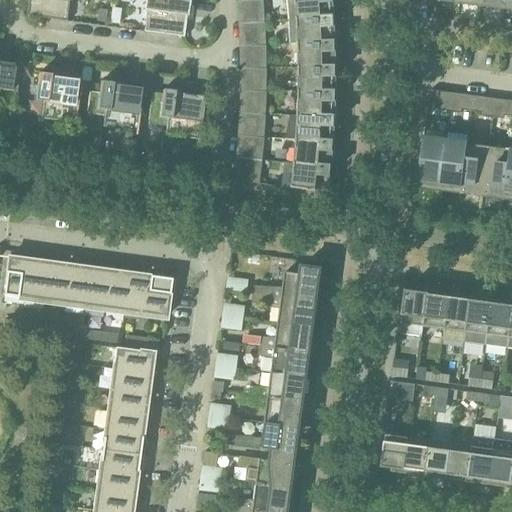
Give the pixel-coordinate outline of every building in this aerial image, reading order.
[(73,0),(30,0),(28,16),(68,22),(71,1),(73,1),(73,0)] [(147,0),(146,11),(148,11),(146,30),(145,30),(145,32),(185,37),(188,16),(190,17),(192,7),(193,1),(187,0),(147,0)] [(286,0),(288,20),(297,20),(333,17),(335,17),(334,2),(332,2),(331,0),(286,0)] [(501,7),(501,10),(502,11),(511,10),(511,0),(502,0),(502,7),(501,7)] [(100,9),(98,22),(105,23),(107,10),(100,9)] [(114,9),(112,23),(119,24),(121,10),(114,9)] [(242,23),(262,22),(261,14),(242,16),(242,23)] [(290,44),(298,44),(334,42),(336,42),(335,27),(334,27),(333,17),(297,20),(288,20),(290,44)] [(243,46),(263,45),(262,37),(243,38),(243,46)] [(335,52),(334,42),(298,44),(299,68),(335,67),(337,67),(336,52),(335,52)] [(244,68),(263,68),(263,60),(244,60),(244,68)] [(13,113),(19,67),(0,64),(0,107),(12,109),(11,113),(13,113)] [(80,81),(90,82),(92,66),(82,64),(80,81)] [(299,68),(299,92),(335,92),(337,92),(337,77),(335,77),(335,67),(299,68)] [(74,127),(80,81),(50,77),(50,75),(38,74),(36,87),(35,101),(42,102),(40,119),(73,124),(73,127),(74,127)] [(136,135),(142,89),(112,85),(112,84),(100,82),(98,94),(88,93),(85,114),(101,116),(102,110),(104,110),(102,127),(135,132),(135,135),(136,135)] [(263,91),(263,83),(244,83),(244,91),(263,91)] [(162,90),(161,94),(151,93),(146,124),(165,127),(164,136),(197,140),(197,144),(198,144),(204,98),(174,93),(174,92),(162,90)] [(431,90),(429,105),(438,107),(440,92),(431,90)] [(335,102),(335,92),(299,92),(298,116),(334,117),(336,117),(336,102),(335,102)] [(462,110),(471,111),(473,96),(464,95),(462,110)] [(483,97),(473,96),(471,111),(481,113),(483,97)] [(262,114),(263,106),(243,105),(243,113),(262,114)] [(285,139),(297,140),(333,142),(334,142),(335,127),(334,127),(334,117),(298,116),(291,115),(285,139)] [(261,137),(262,129),(242,128),(242,136),(261,137)] [(417,189),(439,188),(440,188),(446,141),(424,138),(417,189)] [(297,140),(295,164),(331,167),(332,167),(333,152),(332,152),(333,142),(297,140)] [(440,192),(460,191),(461,191),(467,144),(446,141),(440,188),(439,188),(438,192),(440,192)] [(461,195),(482,194),(483,194),(489,147),(467,144),(461,191),(460,191),(460,195),(461,195)] [(483,198),(503,197),(504,196),(510,150),(489,147),(483,194),(482,194),(481,197),(483,198)] [(259,160),(260,152),(240,150),(240,158),(259,160)] [(504,201),(511,200),(511,150),(510,150),(504,196),(503,197),(502,200),(504,201)] [(285,163),(282,187),(292,188),(328,193),(328,191),(329,192),(331,177),(329,177),(331,167),(295,164),(285,163)] [(256,184),(257,176),(238,173),(237,181),(256,184)] [(2,296),(23,299),(28,260),(7,258),(2,296)] [(48,263),(28,260),(23,299),(43,301),(48,263)] [(43,301),(63,304),(69,266),(48,263),(43,301)] [(89,269),(69,266),(63,304),(84,307),(89,269)] [(317,303),(321,270),(302,267),(300,275),(285,273),(283,291),(276,290),(276,288),(255,286),(254,295),(317,303)] [(84,307),(104,310),(109,271),(89,269),(84,307)] [(129,274),(109,271),(104,310),(124,312),(129,274)] [(124,312),(144,315),(149,277),(129,274),(124,312)] [(171,280),(149,277),(144,315),(165,318),(171,280)] [(422,337),(423,327),(428,291),(416,289),(415,292),(405,291),(399,334),(422,337)] [(449,294),(428,291),(423,327),(445,330),(449,294)] [(445,330),(443,340),(465,343),(471,297),(449,294),(445,330)] [(281,306),(278,323),(313,328),(317,303),(254,295),(253,303),(273,307),(274,305),(281,306)] [(492,299),(471,297),(465,343),(486,346),(492,299)] [(511,302),(492,299),(486,346),(508,349),(511,315),(511,302)] [(19,330),(20,322),(4,320),(3,328),(19,330)] [(36,324),(20,322),(19,330),(35,332),(36,324)] [(261,337),(260,346),(310,353),(313,328),(278,323),(276,341),(269,340),(269,338),(261,337)] [(59,336),(60,328),(44,325),(43,334),(59,336)] [(76,330),(60,328),(59,336),(75,338),(76,330)] [(84,339),(100,341),(101,333),(85,331),(84,339)] [(117,335),(101,333),(100,341),(116,343),(117,335)] [(243,335),(242,344),(260,346),(261,337),(243,335)] [(123,345),(140,348),(141,338),(125,336),(123,345)] [(157,340),(141,338),(140,348),(156,350),(157,340)] [(71,358),(73,342),(65,341),(63,357),(71,358)] [(223,342),(222,351),(239,353),(241,344),(223,342)] [(274,356),(271,373),(307,378),(310,353),(260,346),(258,355),(267,357),(267,355),(274,356)] [(114,348),(112,369),(150,374),(153,353),(114,348)] [(62,367),(59,383),(68,384),(70,368),(62,367)] [(417,367),(416,380),(425,381),(426,373),(427,369),(417,367)] [(408,370),(393,368),(392,376),(407,378),(408,370)] [(147,394),(150,374),(112,369),(109,389),(147,394)] [(254,387),(253,396),(303,403),(307,378),(271,373),(269,390),(262,390),(262,387),(254,387)] [(425,381),(437,382),(438,374),(426,373),(425,381)] [(450,376),(438,374),(437,382),(449,384),(450,376)] [(468,387),(480,388),(481,380),(469,378),(468,387)] [(493,382),(481,380),(480,388),(492,390),(493,382)] [(223,384),(213,382),(212,391),(221,392),(222,392),(223,384)] [(391,382),(388,399),(413,402),(415,385),(391,382)] [(65,400),(68,384),(59,383),(57,399),(65,400)] [(436,388),(424,386),(423,395),(435,396),(436,388)] [(448,390),(436,388),(435,396),(447,398),(448,390)] [(109,389),(106,409),(144,415),(147,394),(109,389)] [(211,399),(220,400),(221,392),(212,391),(211,399)] [(466,400),(478,402),(480,394),(467,392),(466,400)] [(491,395),(480,394),(478,402),(490,404),(490,406),(499,408),(501,397),(491,395)] [(267,406),(265,423),(300,428),(303,403),(253,396),(252,405),(260,407),(260,405),(267,406)] [(56,407),(54,423),(62,424),(64,408),(56,407)] [(142,435),(144,415),(106,409),(103,430),(142,435)] [(60,440),(62,424),(54,423),(52,439),(60,440)] [(222,444),(296,454),(300,428),(265,423),(263,438),(223,436),(222,444)] [(103,430),(101,450),(139,455),(142,435),(103,430)] [(391,472),(403,474),(408,438),(386,435),(381,468),(392,469),(391,472)] [(473,437),(472,447),(467,483),(489,485),(495,440),(473,437)] [(430,441),(408,438),(403,474),(425,477),(430,441)] [(511,488),(511,478),(511,442),(495,440),(489,485),(511,488)] [(425,477),(446,480),(451,444),(430,441),(425,477)] [(472,447),(451,444),(446,480),(467,483),(472,447)] [(51,448),(49,463),(57,464),(59,449),(51,448)] [(136,475),(139,455),(101,450),(98,470),(136,475)] [(240,457),(239,467),(243,468),(243,466),(250,467),(247,482),(257,484),(256,486),(291,490),(296,454),(272,451),(271,461),(240,457)] [(55,481),(57,464),(49,463),(46,479),(55,481)] [(98,470),(95,490),(133,495),(136,475),(98,470)] [(239,499),(238,509),(263,511),(288,511),(291,490),(256,486),(254,503),(247,502),(247,500),(239,499)] [(45,488),(43,504),(51,505),(53,489),(45,488)] [(103,511),(131,511),(133,495),(95,490),(93,510),(103,511)] [(197,503),(215,505),(216,497),(198,494),(197,503)]
